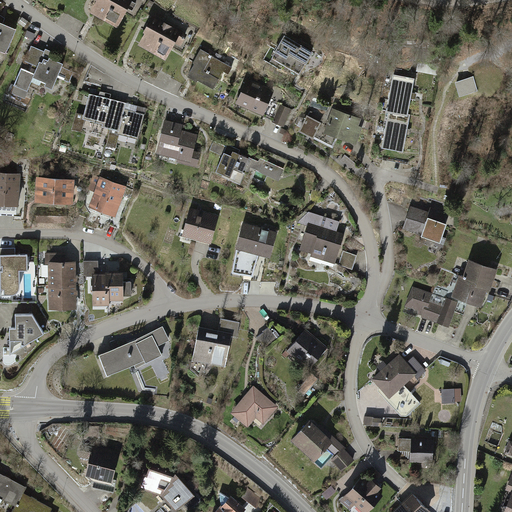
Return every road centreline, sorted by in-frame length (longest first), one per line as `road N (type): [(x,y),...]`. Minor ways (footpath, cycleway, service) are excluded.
road 1 (residential): [(362,320),(371,247),(332,177),(122,76),(11,0)]
road 2 (tertiary): [(33,407),(140,411),(193,425),(305,511)]
road 3 (residential): [(169,309),(150,272),(114,246),(72,234),(0,233)]
road 4 (residential): [(169,309),(278,301),(362,320)]
road 5 (residential): [(403,487),(356,425),(349,376),(362,320)]
road 6 (residential): [(33,407),(52,355),(169,309)]
road 7 (tertiary): [(462,511),(467,430),(486,365)]
road 8 (residential): [(362,320),(486,365)]
road 9 (tertiary): [(92,511),(28,442),(23,407)]
